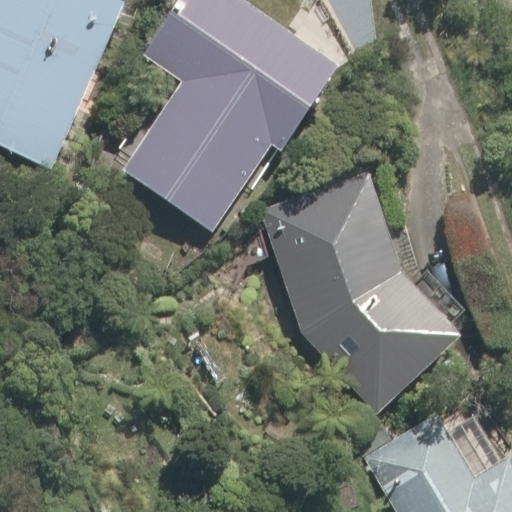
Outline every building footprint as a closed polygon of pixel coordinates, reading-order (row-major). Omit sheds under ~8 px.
[(96,0),(0,0),(0,146),(46,168),(120,11),(96,0)] [(161,0),(151,15),(300,114),(330,68),(227,0),(161,0)] [(300,114),(151,15),(126,52),(175,85),(116,174),(205,233),(264,144),(275,151),(300,114)] [(366,178),(265,205),(299,336),(365,417),(455,344),(389,263),(366,178)] [(511,511),(511,490),(481,435),(445,455),(424,419),(364,453),(397,511),(511,511)]
